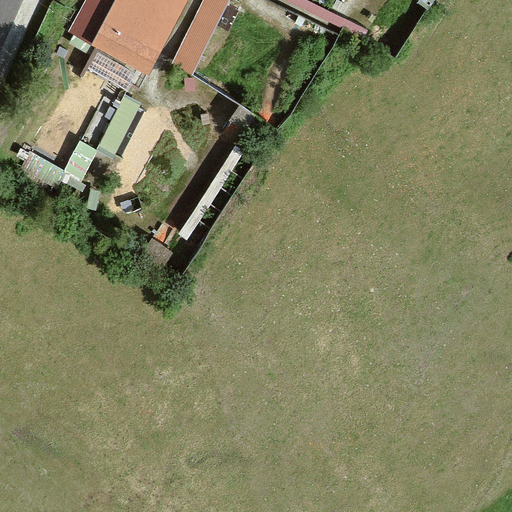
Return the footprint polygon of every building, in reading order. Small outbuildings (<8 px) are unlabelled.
[(186,0),(137,0),(110,75),(152,90),(186,0)] [(203,0),(173,69),(195,79),(230,0),(203,0)] [(274,0),(362,44),(367,33),(300,0),(274,0)] [(121,96),(104,152),(122,157),(139,102),(121,96)] [(86,145),(100,151),(116,110),(101,105),(86,145)] [(79,199),(98,153),(79,144),(67,171),(23,152),(15,172),(79,199)] [(152,245),(145,258),(165,269),(172,256),(152,245)]
